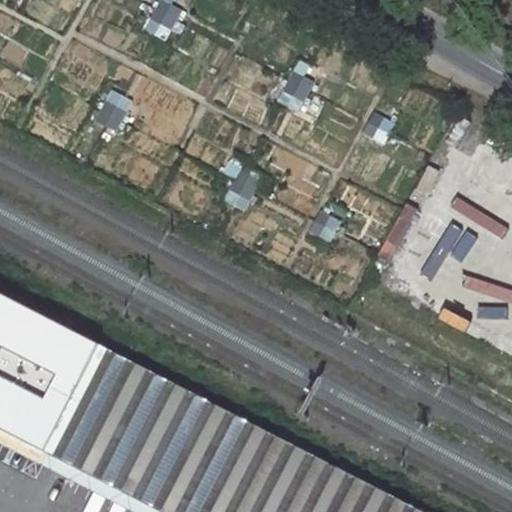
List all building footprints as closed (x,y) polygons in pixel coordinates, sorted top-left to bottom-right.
[(156,0),(145,32),(170,41),(181,8),(158,0),(156,0)] [(283,99),(292,108),(316,84),(299,67),(284,83),(292,91),(283,99)] [(117,131),(133,102),(113,91),(97,120),(117,131)] [(248,211),(261,178),(239,169),(226,202),(248,211)] [(0,428),(161,511),(421,511),(0,293),(0,428)]
